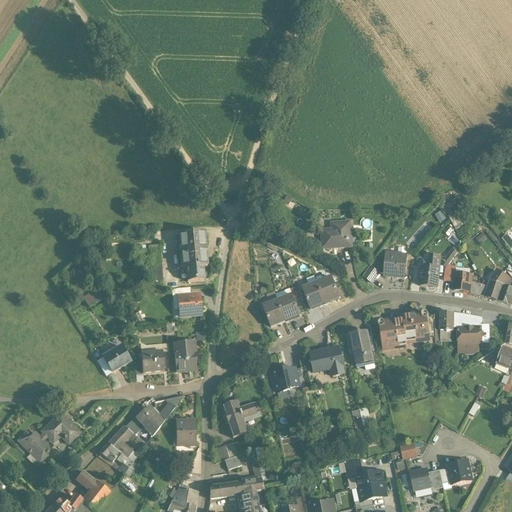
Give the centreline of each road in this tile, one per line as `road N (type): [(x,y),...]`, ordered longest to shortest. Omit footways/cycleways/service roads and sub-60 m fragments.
road 1 (residential): [(209,379),(376,299),(511,313)]
road 2 (track): [(232,219),(69,0)]
road 3 (track): [(232,219),(309,0)]
road 4 (residential): [(209,379),(232,219)]
road 5 (residential): [(201,511),(207,387)]
road 6 (residential): [(469,511),(496,464),(466,445),(435,451)]
